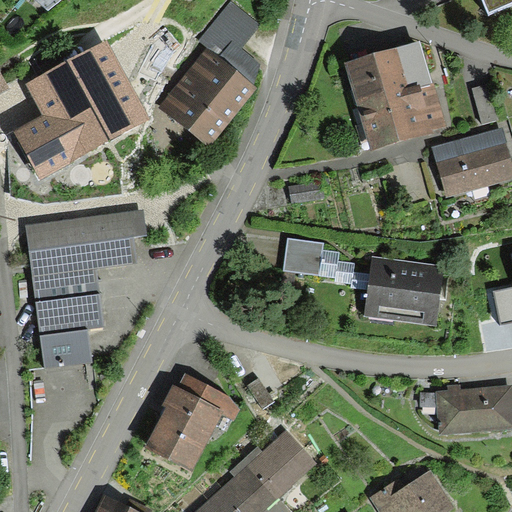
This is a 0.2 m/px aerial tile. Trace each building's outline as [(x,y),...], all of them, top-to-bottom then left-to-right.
[(61,0),(35,0),(48,10),(61,0)] [(511,0),(480,0),(489,19),(511,9),(511,0)] [(198,45),(207,51),(219,61),(233,44),(243,51),(261,28),(232,2),(198,45)] [(107,43),(27,87),(44,118),(14,134),(41,182),(151,121),(107,43)] [(260,67),(243,51),(233,44),(219,61),(254,89),(260,67)] [(421,45),(345,67),(371,156),(435,137),(434,132),(447,128),(434,84),(432,84),(430,77),(421,45)] [(219,61),(207,51),(158,110),(210,151),(258,92),(254,89),(219,61)] [(0,98),(11,92),(0,73),(0,98)] [(490,86),(473,91),(482,127),(499,123),(490,86)] [(511,160),(504,130),(432,150),(446,200),(511,181),(511,160)] [(322,182),(288,188),(292,205),(325,199),(322,182)] [(143,213),(26,228),(46,373),(92,368),(88,332),(105,329),(97,273),(134,268),(130,242),(147,241),(143,213)] [(324,245),(288,240),(284,273),(320,278),(323,252),(324,245)] [(339,254),(323,252),(320,278),(336,280),(335,284),(351,286),(351,290),(368,292),(370,276),(354,274),(355,265),(338,263),(339,254)] [(511,252),(501,255),(510,301),(511,300),(511,252)] [(445,269),(372,259),(370,276),(368,292),(364,319),(437,329),(445,269)] [(186,376),(177,392),(224,416),(223,418),(234,423),(241,410),(230,400),(186,376)] [(275,403),(259,380),(247,388),(263,411),(275,403)] [(448,392),(436,393),(436,394),(437,410),(440,440),(511,434),(511,387),(461,391),(454,392),(448,392)] [(177,392),(173,390),(163,409),(167,411),(164,416),(145,453),(192,477),(223,418),(224,416),(177,392)] [(437,410),(436,394),(421,394),(422,409),(437,410)] [(264,454),(248,469),(278,503),(300,483),(317,467),(287,434),(264,454)] [(248,469),(264,454),(258,448),(230,473),(236,480),(248,469)] [(267,511),(278,503),(248,469),(236,480),(199,511),(267,511)] [(457,511),(431,473),(404,491),(398,482),(372,500),(379,511),(457,511)] [(132,511),(105,499),(98,511),(132,511)]
